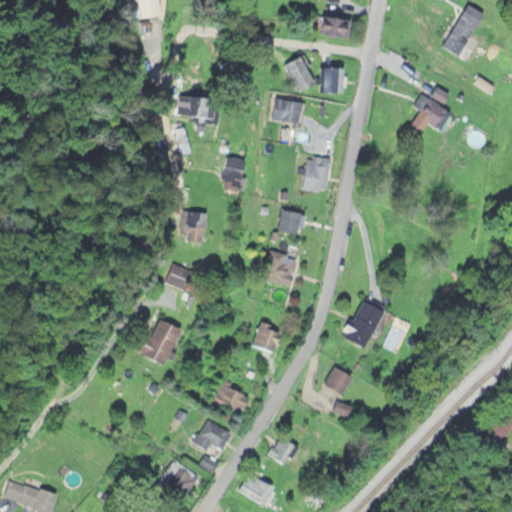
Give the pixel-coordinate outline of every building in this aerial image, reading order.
[(468,35),(482,11),(466,1),(441,42),(469,59),(479,42),(468,35)] [(345,33),(346,16),(320,15),(319,32),(345,33)] [(297,89),(313,81),(298,54),(282,62),(297,89)] [(340,90),(340,64),(318,64),(318,90),(340,90)] [(449,91),(433,83),(427,95),(421,92),(410,112),(441,128),(451,110),(441,104),(449,91)] [(185,114),(204,117),(207,96),(188,93),(185,114)] [(301,96),(271,96),(271,122),(301,122),(301,96)] [(325,189),(328,155),(306,153),(303,187),(325,189)] [(275,226),(295,234),(303,213),(282,205),(275,226)] [(206,210),(188,208),(184,238),(202,241),(206,210)] [(294,251),(268,245),(261,276),(287,282),(294,251)] [(163,279),(190,290),(197,270),(170,260),(163,279)] [(342,335),(363,346),(381,307),(360,297),(342,335)] [(131,347),(163,361),(179,325),(157,315),(148,335),(139,331),(131,347)] [(268,349),(279,329),(260,320),(250,340),(268,349)] [(351,373),(333,363),(322,382),(340,393),(351,373)] [(246,393),(219,380),(210,400),(237,413),(246,393)] [(348,405),(336,399),(332,408),(344,413),(348,405)] [(210,443),(216,448),(228,433),(207,416),(190,438),(205,449),(210,443)] [(296,445),(279,433),(266,452),(283,464),(296,445)] [(158,481),(179,498),(196,475),(175,459),(158,481)] [(260,503),(271,485),(247,471),(236,489),(260,503)] [(54,491),(7,477),(1,498),(49,511),(54,491)]
